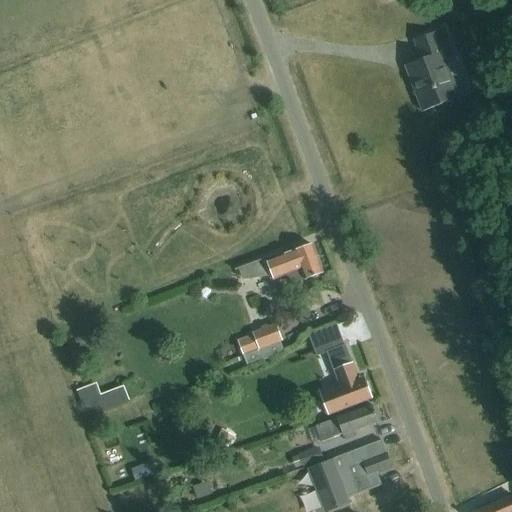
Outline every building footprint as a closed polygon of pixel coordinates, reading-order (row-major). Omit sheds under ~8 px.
[(406,66),(423,112),(459,98),(444,58),(453,54),(443,28),(414,40),(422,60),(406,66)] [(303,280),(304,282),(321,275),(311,247),(294,253),(280,257),(279,254),(233,271),(233,272),(238,270),(241,280),(270,276),(272,281),(285,277),(288,285),(303,280)] [(253,335),(237,340),(243,356),(280,342),(283,341),(276,324),(252,333),(253,335)] [(280,342),(243,356),(248,367),(285,353),(280,342)] [(336,373),(343,393),(323,400),(329,416),(373,400),(367,385),(361,387),(346,347),(328,354),(336,374),(336,373)] [(315,427),(320,443),(377,424),(372,408),(315,427)] [(378,443),(309,470),(325,511),(329,511),(351,503),(348,496),(375,487),(372,477),(388,471),(378,443)] [(292,462),(294,468),(301,466),(301,468),(321,460),(317,449),(296,457),(297,460),(292,462)] [(511,511),(511,496),(476,511),(511,511)]
